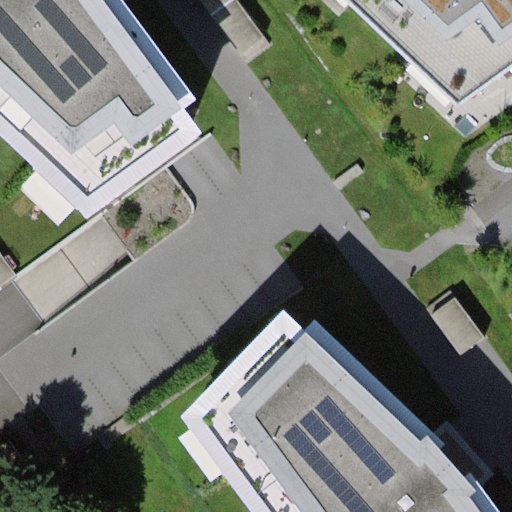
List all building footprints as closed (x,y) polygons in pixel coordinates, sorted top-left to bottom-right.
[(37,168),(80,208),(189,130),(172,106),(184,95),(115,0),(0,0),(0,116),(46,159),(37,168)] [(236,0),(202,0),(241,54),(264,37),(236,0)] [(511,0),(348,0),(458,105),(511,66),(511,0)] [(456,298),(432,315),(461,355),(485,338),(456,298)] [(488,511),(473,490),(489,475),(467,450),(447,428),(429,443),(316,334),(305,346),(284,327),(193,426),(227,474),(238,466),(271,511),(488,511)]
